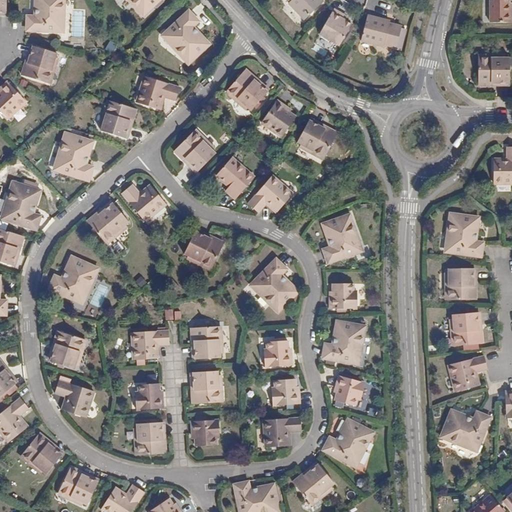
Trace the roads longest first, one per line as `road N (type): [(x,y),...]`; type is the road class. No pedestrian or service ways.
road 1 (residential): [(202,478),(293,462),(312,446),(320,397),(307,323),(311,255),(286,237),(192,202),(150,149)]
road 2 (residential): [(150,149),(46,242),(33,290),(35,378),(83,446),(141,474),(183,478)]
road 3 (tertiary): [(409,206),(418,511)]
road 4 (residential): [(253,32),(150,149)]
road 5 (residential): [(362,109),(315,87),(253,32)]
